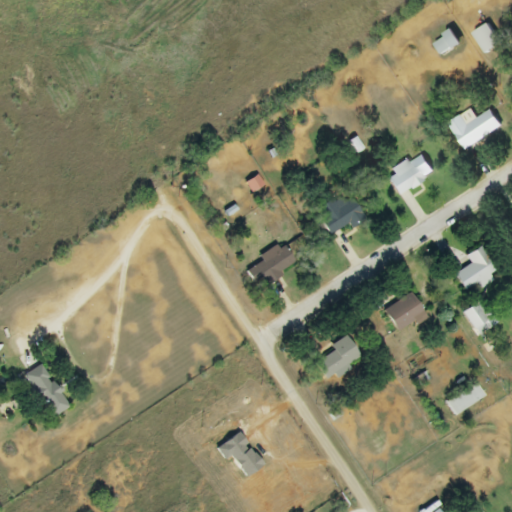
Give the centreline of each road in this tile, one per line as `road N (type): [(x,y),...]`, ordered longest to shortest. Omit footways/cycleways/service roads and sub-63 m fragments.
road 1 (residential): [(370,511),(155,182)]
road 2 (residential): [(259,342),(511,174)]
road 3 (residential): [(170,209),(153,217),(56,330)]
